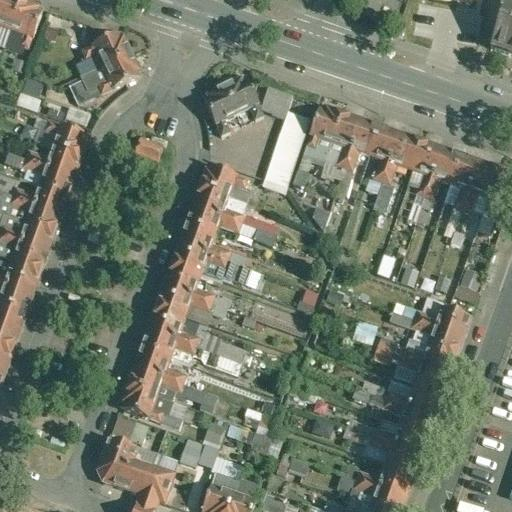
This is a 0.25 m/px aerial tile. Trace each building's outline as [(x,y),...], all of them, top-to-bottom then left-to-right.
[(8,0),(1,0),(0,5),(0,33),(1,30),(11,34),(21,5),(12,2),(12,1),(8,0)] [(35,10),(21,5),(11,34),(24,38),(20,50),(21,51),(29,54),(33,41),(34,41),(42,17),(39,12),(39,11),(35,9),(35,10)] [(511,10),(507,9),(493,50),(511,56),(511,10)] [(78,24),(50,14),(45,27),(74,37),(78,24)] [(24,38),(11,34),(6,50),(19,55),(21,51),(20,50),(24,38)] [(117,38),(94,49),(82,55),(86,63),(98,58),(104,70),(104,71),(132,58),(126,45),(124,40),(123,41),(118,39),(117,38)] [(132,58),(104,71),(110,83),(98,89),(99,89),(103,98),(114,92),(138,81),(137,81),(139,75),(140,75),(138,71),(132,58)] [(104,70),(81,80),(88,94),(99,89),(98,89),(110,83),(104,71),(104,70)] [(31,114),(39,87),(20,82),(12,109),(31,114)] [(237,84),(212,97),(212,96),(207,99),(208,99),(206,105),(205,105),(216,128),(222,140),(231,136),(225,124),(250,112),(256,124),(265,119),(259,108),(248,84),(247,85),(242,83),(242,82),(237,84)] [(294,100),(269,91),(262,112),(273,116),(273,118),(286,123),(294,100)] [(330,113),(325,111),(325,112),(320,114),(319,114),(311,138),(311,139),(307,151),(316,154),(320,142),(333,146),(343,118),(330,113)] [(81,128),(84,118),(64,112),(61,121),(81,128)] [(353,121),(343,118),(333,146),(343,150),(336,170),(336,171),(345,174),(362,124),(353,121)] [(49,125),(39,121),(35,131),(46,134),(49,125)] [(371,127),(362,124),(345,174),(354,177),(361,156),(371,160),(381,131),(371,128),(371,127)] [(86,138),(61,129),(61,130),(49,125),(46,134),(58,139),(53,152),(82,162),(87,149),(89,144),(88,144),(86,139),(86,138)] [(287,126),(283,138),(280,137),(265,183),(288,191),(307,134),(287,126)] [(390,134),(381,131),(371,160),(381,163),(373,184),(382,187),(399,137),(390,134)] [(409,140),(399,137),(382,187),(383,187),(391,190),(398,169),(413,174),(423,146),(409,141),(409,140)] [(333,146),(320,142),(316,154),(307,151),(303,159),(326,166),(333,146)] [(163,151),(141,143),(136,156),(158,164),(163,151)] [(333,146),(326,166),(336,170),(343,150),(333,146)] [(433,149),(423,146),(413,174),(424,178),(416,199),(425,202),(443,152),(433,149)] [(82,162),(53,152),(50,162),(29,154),(26,163),(76,181),(79,172),(82,162)] [(452,155),(443,152),(425,202),(426,202),(434,205),(442,184),(451,188),(461,159),(452,156),(452,155)] [(471,162),(461,159),(451,188),(461,191),(454,212),(463,215),(480,165),(471,162)] [(76,181),(26,163),(23,172),(44,179),(40,189),(69,200),(72,190),(76,181)] [(489,168),(480,165),(463,215),(471,218),(479,197),(489,201),(499,172),(489,169),(489,168)] [(237,179),(212,170),(212,171),(207,173),(206,173),(204,178),(205,178),(200,191),(229,202),(233,188),(245,193),(249,184),(237,179)] [(511,176),(499,172),(489,201),(490,201),(502,206),(498,218),(507,221),(511,209),(511,206),(511,176)] [(345,174),(336,200),(344,203),(354,177),(345,174)] [(18,188),(0,181),(0,196),(13,201),(16,192),(17,192),(18,188)] [(391,190),(383,187),(374,212),(386,217),(395,191),(391,190)] [(69,200),(40,189),(36,199),(17,192),(16,192),(13,201),(62,218),(66,209),(65,209),(69,200)] [(229,202),(200,191),(197,201),(196,200),(193,210),(243,228),(246,219),(240,217),(225,211),(229,202)] [(0,196),(0,205),(10,209),(13,201),(0,196)] [(62,218),(13,201),(10,209),(30,217),(27,227),(55,237),(59,227),(59,228),(62,218)] [(490,201),(484,219),(496,223),(498,218),(502,206),(490,201)] [(243,207),(229,202),(225,211),(240,217),(243,207)] [(434,205),(426,202),(422,214),(428,216),(430,217),(434,205)] [(243,228),(193,210),(190,219),(187,228),(215,239),(219,229),(239,236),(243,228)] [(428,216),(422,214),(417,226),(424,229),(428,216)] [(27,227),(6,219),(3,229),(23,236),(27,227)] [(55,237),(27,227),(23,236),(3,229),(0,236),(0,237),(49,256),(52,246),(55,237)] [(215,239),(187,228),(183,238),(179,247),(229,265),(232,256),(212,249),(215,239)] [(49,256),(0,237),(0,260),(13,265),(12,269),(40,279),(45,265),(46,265),(49,256)] [(229,265),(179,247),(176,256),(177,256),(173,266),(201,277),(205,266),(226,274),(229,265)] [(12,269),(0,264),(0,276),(8,279),(12,269)] [(251,273),(229,265),(226,274),(223,280),(246,288),(251,273)] [(201,277),(173,266),(168,281),(167,281),(164,290),(214,308),(214,307),(217,299),(196,292),(201,277)] [(40,279),(12,269),(8,279),(0,276),(0,286),(34,299),(37,289),(40,279)] [(34,299),(0,286),(0,296),(2,297),(0,301),(0,307),(27,317),(30,308),(34,299)] [(479,296),(458,289),(454,300),(475,307),(479,296)] [(214,308),(164,290),(161,299),(157,309),(186,320),(190,309),(210,317),(214,308)] [(232,305),(217,299),(214,307),(229,312),(232,305)] [(27,317),(0,307),(0,328),(21,336),(24,327),(23,327),(27,317)] [(228,313),(214,307),(214,308),(210,317),(224,322),(228,313)] [(402,331),(408,315),(392,308),(385,324),(402,331)] [(186,320),(157,309),(152,324),(152,323),(148,333),(198,351),(201,342),(181,334),(186,320)] [(471,322),(442,312),(438,322),(418,315),(414,324),(464,341),(468,332),(467,332),(471,322)] [(464,341),(414,324),(411,332),(432,340),(429,350),(457,360),(461,350),(461,351),(464,341)] [(21,336),(0,328),(0,349),(13,355),(17,345),(21,336)] [(198,351),(148,333),(145,342),(146,342),(142,351),(171,362),(174,352),(194,360),(195,360),(198,351)] [(246,354),(205,339),(201,342),(198,351),(242,367),(246,354)] [(397,349),(382,343),(378,353),(394,358),(397,349)] [(13,355),(0,349),(0,370),(7,373),(11,364),(10,364),(13,355)] [(457,360),(429,350),(425,360),(404,352),(401,361),(451,379),(454,369),(457,360)] [(171,362),(142,351),(139,361),(138,361),(135,370),(185,388),(188,379),(187,379),(167,372),(171,362)] [(242,367),(198,351),(195,360),(202,362),(205,368),(238,379),(242,367)] [(194,360),(174,352),(171,362),(191,369),(194,360)] [(394,358),(378,353),(375,363),(390,368),(394,358)] [(451,379),(401,361),(398,370),(419,377),(413,392),(442,402),(447,388),(448,388),(451,379)] [(191,369),(171,362),(167,372),(187,379),(191,369)] [(185,388),(135,370),(132,379),(129,389),(157,399),(161,390),(182,397),(185,389),(185,388)] [(157,399),(129,389),(124,402),(122,407),(123,407),(125,412),(125,413),(149,422),(161,426),(164,417),(152,413),(157,399)] [(207,397),(185,389),(182,397),(161,390),(157,399),(173,405),(175,400),(184,403),(186,399),(203,405),(202,410),(214,414),(219,400),(207,396),(207,397)] [(442,402),(413,392),(410,403),(389,395),(386,404),(436,422),(439,413),(439,412),(442,402)] [(173,405),(157,399),(152,413),(164,417),(161,426),(180,433),(183,424),(169,419),(174,406),(173,405)] [(436,422),(386,404),(383,413),(403,420),(400,430),(429,440),(432,431),(436,422)] [(148,431),(119,420),(115,430),(114,430),(111,437),(141,448),(148,431)] [(376,433),(350,423),(347,431),(373,440),(376,433)] [(429,440),(400,430),(396,440),(376,433),(373,440),(372,441),(422,459),(426,450),(425,450),(429,440)] [(422,459),(372,441),(369,450),(390,458),(385,473),(413,483),(419,468),(422,459)] [(138,453),(109,443),(106,454),(105,453),(102,461),(103,461),(98,474),(103,485),(116,490),(123,470),(151,480),(154,471),(134,464),(138,453)] [(220,453),(201,447),(195,464),(214,471),(220,453)] [(158,460),(138,453),(134,464),(154,471),(158,460)] [(284,458),(277,477),(286,480),(294,462),(294,461),(284,458)] [(309,468),(294,462),(289,474),(305,480),(309,468)] [(136,511),(156,511),(159,505),(165,507),(175,478),(154,471),(151,480),(123,470),(116,490),(141,498),(136,511)] [(413,483),(385,473),(381,483),(360,476),(357,484),(407,502),(410,493),(413,483)] [(239,484),(216,476),(211,490),(234,498),(235,498),(239,484)] [(258,489),(240,483),(235,498),(253,504),(258,489)] [(407,502),(357,484),(354,493),(375,501),(371,511),(375,511),(403,511),(404,511),(407,502)] [(229,511),(234,498),(211,490),(203,511),(229,511)] [(375,501),(354,493),(350,503),(371,511),(375,501)] [(235,498),(234,498),(229,511),(254,511),(257,506),(253,504),(235,498)]
